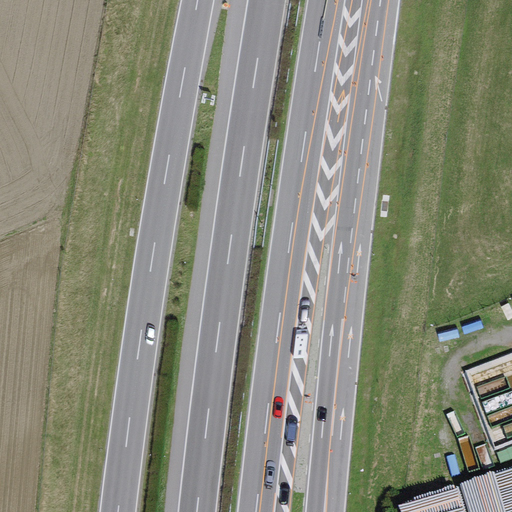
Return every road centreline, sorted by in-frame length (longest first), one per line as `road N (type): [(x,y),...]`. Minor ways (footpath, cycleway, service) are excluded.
road 1 (motorway): [(196,0),(116,511)]
road 2 (motorway): [(255,511),(325,0)]
road 3 (motorway): [(266,0),(196,511)]
road 4 (motorway): [(323,511),(378,0)]
